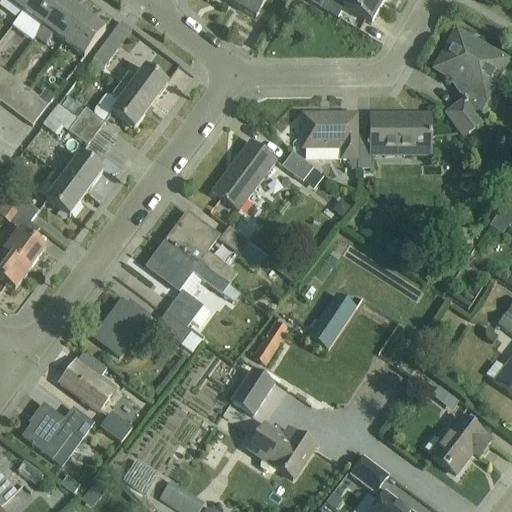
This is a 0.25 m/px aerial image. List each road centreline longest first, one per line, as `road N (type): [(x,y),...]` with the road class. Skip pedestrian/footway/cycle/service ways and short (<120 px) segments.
road 1 (residential): [(30,356),(242,75)]
road 2 (residential): [(242,75),(385,76),(439,0)]
